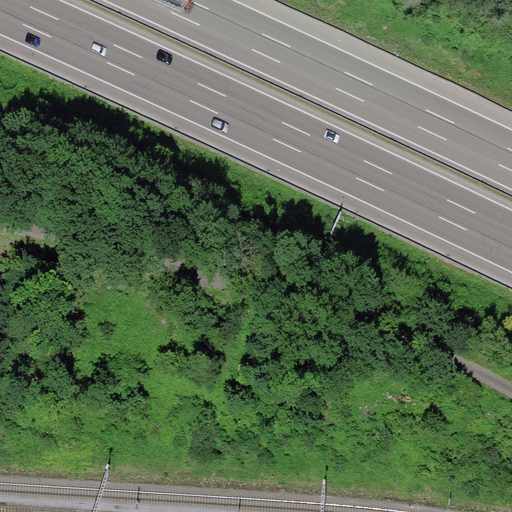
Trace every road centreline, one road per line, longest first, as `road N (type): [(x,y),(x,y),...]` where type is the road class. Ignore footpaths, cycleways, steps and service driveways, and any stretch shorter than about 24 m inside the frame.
road 1 (motorway): [(0,4),(511,243)]
road 2 (motorway): [(511,161),(165,0)]
